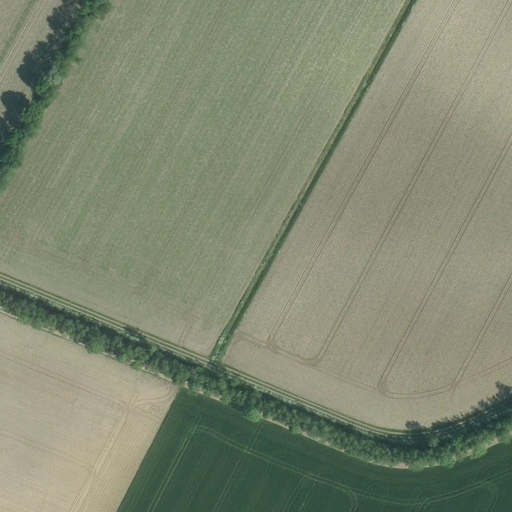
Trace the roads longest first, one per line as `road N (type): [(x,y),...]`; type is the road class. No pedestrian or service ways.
road 1 (track): [(511,402),(442,433),(401,434),(0,274)]
road 2 (track): [(511,432),(445,462),(399,466),(0,308)]
